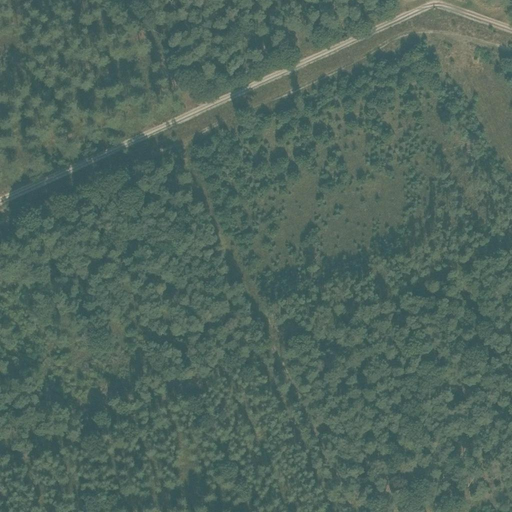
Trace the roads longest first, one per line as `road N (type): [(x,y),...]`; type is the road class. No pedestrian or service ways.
road 1 (track): [(511,51),(428,33),(390,41),(0,224)]
road 2 (track): [(354,511),(176,146)]
road 3 (track): [(273,350),(0,471)]
